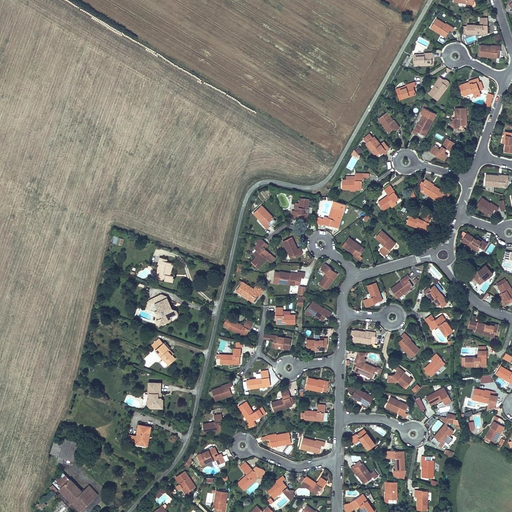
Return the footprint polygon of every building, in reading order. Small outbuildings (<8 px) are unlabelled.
[(482,17),(482,24),(467,24),(467,34),(478,34),(478,30),(482,30),(482,33),(490,33),(489,17),(482,17)] [(432,28),(447,36),(450,29),(453,31),(455,27),(445,22),(444,23),(437,19),(432,28)] [(481,45),(480,55),(500,58),(501,50),(501,45),(491,44),(491,46),(481,45)] [(415,65),(432,66),(432,56),(435,56),(435,51),(424,51),(424,53),(415,53),(415,65)] [(429,93),(438,100),(448,86),(450,83),(443,78),(439,76),(434,83),(435,84),(429,93)] [(476,80),(478,79),(477,76),(468,79),(468,80),(458,85),(463,95),(473,91),(475,96),(481,93),(479,88),(476,80)] [(396,87),(400,99),(416,93),(413,85),(416,84),(415,81),(396,87)] [(489,106),(493,95),(489,93),(485,105),(489,106)] [(423,138),(436,113),(423,107),(420,113),(423,115),(418,124),(417,123),(412,132),(423,138)] [(467,124),(466,107),(454,107),(455,117),(454,118),(454,128),(459,128),(459,125),(467,124)] [(397,128),(401,125),(395,118),(394,120),(387,111),(379,119),(390,132),(396,126),(397,128)] [(367,142),(378,155),(384,150),(386,152),(389,149),(383,142),(382,142),(375,135),(367,142)] [(435,153),(446,159),(449,153),(446,151),(448,147),(450,149),(455,141),(447,137),(441,147),(435,144),(431,151),(435,153)] [(359,146),(354,150),(358,154),(363,151),(359,146)] [(351,154),(356,158),(359,155),(358,154),(354,150),(354,149),(351,154)] [(471,161),(474,153),(469,149),(465,159),(471,161)] [(431,160),(435,153),(431,151),(430,150),(426,157),(431,160)] [(361,187),(361,170),(354,170),(354,173),(354,177),(345,176),(341,176),(341,186),(350,186),(350,182),(354,182),(354,186),(361,187)] [(486,184),(505,187),(506,179),(509,179),(510,175),(499,173),(499,174),(487,173),(486,184)] [(394,186),(401,180),(397,175),(390,182),(394,186)] [(443,190),(425,176),(423,180),(421,179),(417,185),(421,188),(427,192),(437,199),(443,190)] [(388,201),(388,202),(394,197),(397,195),(387,182),(381,187),(385,192),(376,200),(381,207),(388,201)] [(289,215),(306,217),(306,209),(302,208),(302,204),(306,204),(307,196),(298,195),(298,200),(297,208),(292,207),(290,207),(289,215)] [(476,204),(491,214),(495,208),(497,210),(500,206),(492,201),(491,202),(481,195),(476,204)] [(339,226),(344,204),(333,201),(331,206),(334,207),(331,217),(324,215),(323,218),(322,218),(320,224),(324,225),(324,223),(332,225),(339,226)] [(268,218),(272,211),(260,202),(253,210),(260,216),(259,217),(268,224),(271,220),(268,218)] [(431,213),(422,210),(420,216),(408,212),(404,221),(414,224),(416,221),(420,222),(419,225),(426,228),(431,213)] [(395,241),(381,229),(375,236),(384,243),(380,248),(385,252),(395,241)] [(462,238),(478,249),(481,244),(483,245),(487,239),(480,235),(479,236),(468,229),(462,238)] [(365,245),(348,233),(343,242),(353,249),(352,250),(360,256),(362,253),(360,251),(365,245)] [(278,241),(290,255),(300,248),(295,242),(293,243),(287,235),(278,241)] [(258,264),(269,250),(263,245),(264,244),(258,239),(253,244),(258,248),(250,258),(258,264)] [(166,265),(163,273),(166,274),(164,279),(169,281),(168,282),(175,285),(178,278),(174,277),(179,265),(172,263),(173,261),(167,258),(165,265),(166,265)] [(325,284),(337,267),(330,263),(331,263),(324,258),(319,265),(325,269),(318,279),(325,284)] [(478,282),(493,271),(487,262),(478,269),(477,268),(468,274),(471,277),(474,275),(478,282)] [(277,278),(294,281),(295,273),(299,273),(299,270),(288,268),(288,269),(278,268),(277,278)] [(397,293),(412,280),(407,274),(409,272),(406,269),(389,284),(397,293)] [(258,293),(260,289),(241,277),(235,287),(252,297),(256,291),(258,293)] [(375,300),(382,297),(374,279),(366,282),(371,294),(365,297),(368,304),(376,301),(375,300)] [(511,288),(506,279),(498,285),(505,296),(502,298),(506,304),(511,300),(511,288)] [(446,295),(433,280),(423,286),(429,293),(430,292),(437,301),(446,295)] [(164,294),(160,296),(158,303),(151,301),(149,307),(160,310),(162,309),(164,310),(167,308),(168,310),(165,312),(166,313),(165,315),(161,318),(160,318),(159,321),(160,323),(162,324),(175,318),(174,316),(181,312),(180,309),(175,307),(173,309),(171,306),(174,304),(170,297),(170,296),(164,294)] [(306,307),(322,318),(326,312),(329,314),(331,310),(323,304),(322,305),(312,298),(306,307)] [(275,314),(294,319),(296,311),(284,307),(285,301),(277,299),(275,306),(277,307),(275,314)] [(434,314),(428,318),(433,325),(438,321),(445,331),(453,326),(445,315),(449,312),(446,307),(442,310),(441,309),(434,314)] [(434,314),(431,310),(425,314),(428,318),(434,314)] [(228,324),(244,334),(248,327),(249,328),(253,321),(247,316),(243,323),(232,316),(228,324)] [(472,329),(491,333),(491,329),(493,330),(495,321),(487,320),(486,322),(474,319),(472,329)] [(351,338),(369,341),(370,333),(374,333),(374,329),(363,328),(363,329),(353,327),(351,338)] [(411,352),(418,343),(401,327),(399,330),(401,332),(396,338),(411,352)] [(289,335),(270,333),(270,337),(273,338),(272,344),(288,346),(289,335)] [(158,348),(170,363),(174,369),(181,363),(174,354),(170,349),(172,348),(167,341),(167,342),(162,336),(155,342),(159,348),(158,348)] [(307,348),(325,349),(326,343),(328,344),(328,337),(320,336),(320,338),(308,337),(307,348)] [(220,352),(219,362),(239,363),(239,346),(231,346),(231,352),(220,352)] [(477,349),(477,354),(462,356),(463,365),(475,364),(474,361),(478,360),(478,364),(486,363),(485,355),(484,348),(477,349)] [(432,372),(445,357),(436,349),(431,354),(433,355),(424,365),(432,372)] [(366,354),(356,350),(354,355),(364,359),(366,354)] [(509,362),(511,357),(511,355),(505,352),(502,358),(509,362)] [(364,359),(354,355),(353,359),(356,360),(353,367),(360,370),(358,375),(364,377),(366,372),(370,374),(373,368),(376,370),(379,364),(375,363),(374,364),(364,360),(364,359)] [(414,374),(396,361),(393,364),(397,366),(392,373),(407,383),(414,374)] [(494,370),(511,379),(511,365),(511,368),(499,362),(494,370)] [(250,385),(270,382),(269,375),(267,366),(260,367),(261,374),(249,376),(250,385)] [(326,382),(327,379),(307,374),(305,384),(321,388),(323,381),(326,382)] [(490,374),(480,376),(480,383),(491,382),(490,374)] [(233,379),(213,386),(216,398),(234,392),(231,383),(234,382),(233,379)] [(158,392),(161,392),(161,381),(149,381),(149,391),(150,391),(150,396),(148,398),(147,403),(151,407),(158,407),(158,402),(163,402),(163,400),(162,399),(158,397),(158,392)] [(452,395),(445,382),(426,392),(431,399),(442,394),(446,399),(452,395)] [(372,394),(356,384),(347,383),(347,388),(354,387),(351,391),(363,399),(362,401),(368,404),(371,398),(370,398),(372,394)] [(416,383),(411,390),(415,393),(420,387),(416,383)] [(288,386),(281,389),(283,395),(271,399),(274,408),(293,402),(290,394),(291,394),(288,386)] [(492,393),(493,389),(473,387),(472,398),(488,400),(487,407),(493,405),(495,394),(492,393)] [(387,402),(406,411),(408,408),(405,407),(409,400),(392,392),(387,402)] [(240,403),(250,419),(263,411),(259,404),(253,408),(246,399),(240,403)] [(326,401),(317,400),(317,407),(304,405),(303,415),(327,418),(329,410),(325,409),(326,401)] [(222,411),(214,412),(216,419),(204,421),(206,430),(225,427),(222,411)] [(502,419),(494,415),(484,435),(495,441),(503,424),(503,421),(502,419)] [(429,425),(435,419),(432,416),(426,421),(429,425)] [(146,448),(149,424),(138,423),(135,447),(146,448)] [(376,439),(364,424),(357,429),(357,428),(350,433),(357,442),(363,437),(368,445),(376,439)] [(450,436),(454,432),(444,424),(433,437),(434,437),(431,440),(441,448),(446,442),(448,444),(453,439),(450,436)] [(289,428),(267,432),(268,436),(271,436),(272,443),(278,443),(278,445),(279,446),(285,445),(286,444),(285,441),(291,440),(289,428)] [(327,439),(304,434),(301,445),(320,450),(322,442),(326,442),(327,439)] [(55,441),(52,453),(61,456),(59,462),(64,464),(67,457),(75,461),(81,442),(67,438),(65,445),(55,441)] [(199,454),(206,465),(219,458),(222,462),(228,459),(223,450),(221,452),(216,444),(199,454)] [(406,465),(404,445),(389,445),(390,453),(396,453),(396,465),(406,465)] [(439,475),(439,456),(432,456),(431,452),(427,453),(427,463),(428,463),(428,474),(439,475)] [(190,458),(184,464),(188,467),(194,462),(190,458)] [(352,463),(365,481),(374,473),(364,459),(358,464),(356,461),(352,463)] [(263,464),(257,462),(253,466),(248,462),(243,467),(248,471),(238,481),(244,487),(259,473),(264,477),(266,468),(263,464)] [(188,468),(178,475),(182,482),(178,484),(181,488),(183,488),(185,487),(190,493),(194,491),(191,487),(197,483),(188,468)] [(302,479),(319,490),(328,476),(321,472),(317,478),(307,472),(302,479)] [(69,480),(62,473),(54,482),(60,488),(59,489),(81,511),(98,495),(89,486),(83,493),(69,479),(69,480)] [(283,486),(288,483),(284,477),(286,476),(284,473),(267,484),(272,493),(283,486)] [(398,477),(387,476),(387,498),(391,498),(391,494),(399,494),(398,477)] [(288,483),(283,486),(290,497),(293,494),(293,492),(288,483)] [(58,490),(52,484),(49,487),(55,493),(58,490)] [(431,507),(432,486),(420,485),(419,493),(422,493),(421,506),(431,507)] [(227,510),(229,489),(218,488),(216,505),(223,506),(223,510),(227,510)] [(373,511),(375,511),(363,494),(349,503),(354,509),(358,506),(361,511),(373,511)] [(271,511),(274,508),(267,500),(261,507),(257,503),(249,511),(271,511)] [(326,511),(309,500),(302,510),(304,511),(326,511)] [(36,504),(41,511),(43,511),(45,511),(43,509),(48,505),(44,501),(40,505),(38,503),(36,504)] [(350,511),(354,509),(349,503),(344,504),(344,510),(345,511),(350,511)]
